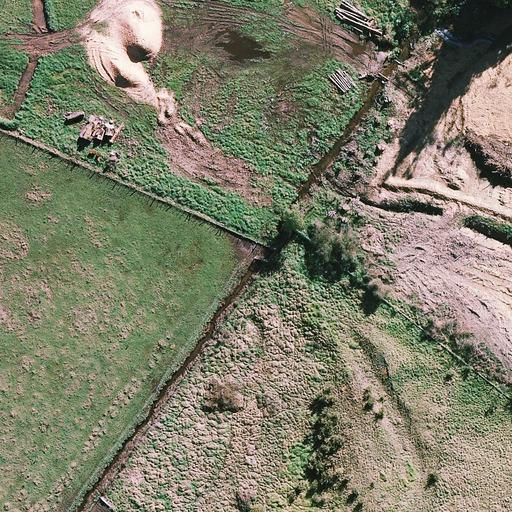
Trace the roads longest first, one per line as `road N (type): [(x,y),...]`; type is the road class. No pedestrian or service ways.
road 1 (motorway): [(511,292),(0,39)]
road 2 (motorway): [(26,0),(511,225)]
